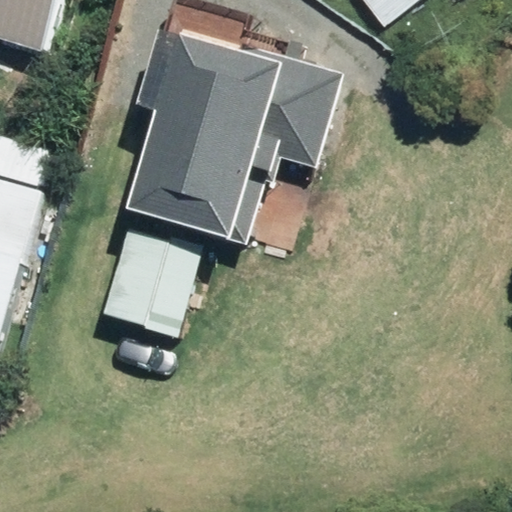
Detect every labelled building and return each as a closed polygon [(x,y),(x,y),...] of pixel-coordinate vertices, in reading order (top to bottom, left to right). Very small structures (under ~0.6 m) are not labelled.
[(0,0),(0,50),(43,62),(60,0),(0,0)] [(363,0),(386,29),(423,0),(363,0)] [(158,132),(129,234),(233,262),(254,185),(274,191),(281,167),(318,177),(344,86),(183,41),(179,56),(163,51),(142,128),(158,132)] [(76,88),(14,74),(6,112),(68,125),(76,88)] [(0,349),(42,202),(0,190),(0,349)] [(356,237),(272,211),(260,250),(344,276),(356,237)]
